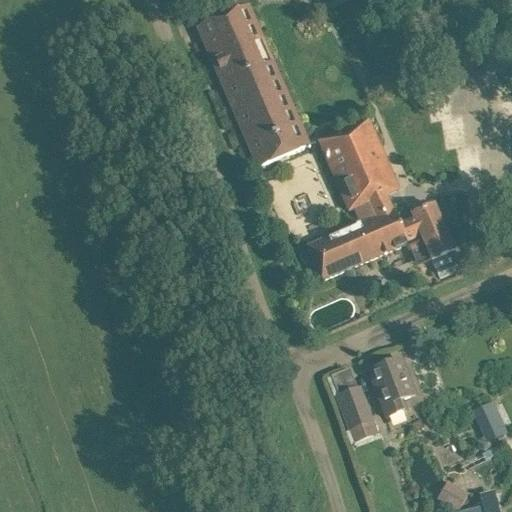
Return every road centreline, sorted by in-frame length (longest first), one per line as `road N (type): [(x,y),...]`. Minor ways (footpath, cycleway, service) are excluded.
road 1 (track): [(144,0),(289,363)]
road 2 (track): [(289,363),(511,276)]
road 3 (track): [(289,363),(340,511)]
